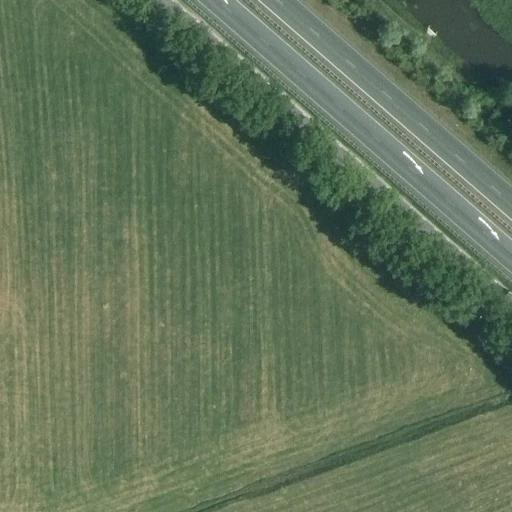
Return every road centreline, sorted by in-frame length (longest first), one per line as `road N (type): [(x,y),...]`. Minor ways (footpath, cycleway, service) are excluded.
road 1 (unclassified): [(511,307),(157,0)]
road 2 (trunk): [(214,0),(511,259)]
road 3 (trunk): [(511,203),(277,0)]
